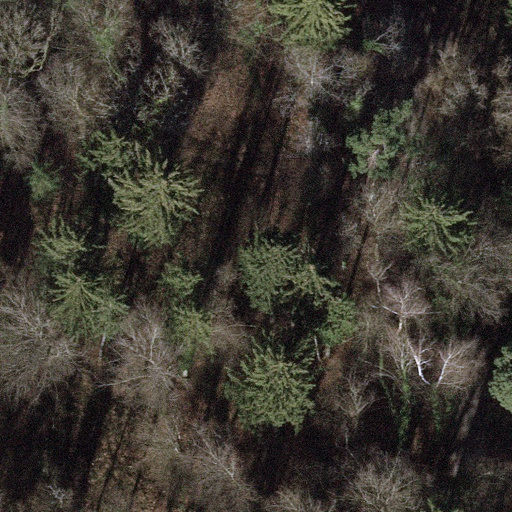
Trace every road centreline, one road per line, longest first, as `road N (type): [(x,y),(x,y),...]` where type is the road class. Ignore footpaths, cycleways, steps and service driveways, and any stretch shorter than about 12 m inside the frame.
road 1 (track): [(480,511),(454,246),(378,0)]
road 2 (track): [(511,94),(386,27)]
